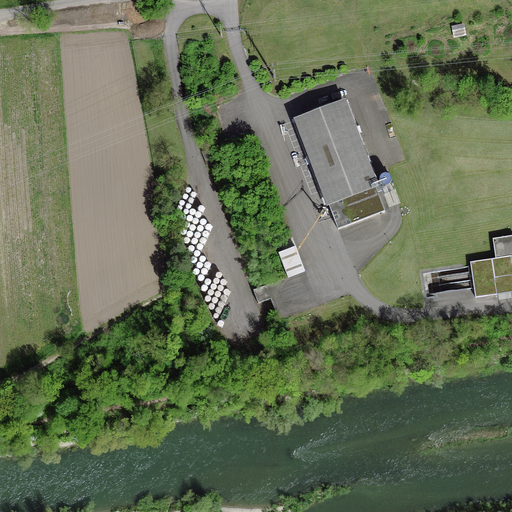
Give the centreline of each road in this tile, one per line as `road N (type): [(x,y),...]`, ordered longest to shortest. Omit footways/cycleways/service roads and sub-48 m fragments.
road 1 (residential): [(351,283),(229,22),(228,0)]
road 2 (track): [(184,3),(167,32),(207,194)]
road 3 (track): [(0,382),(165,296)]
